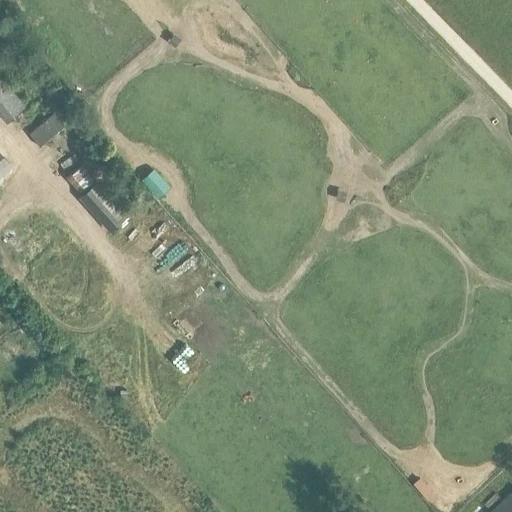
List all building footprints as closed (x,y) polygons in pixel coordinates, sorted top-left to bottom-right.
[(0,125),(8,120),(14,128),(25,119),(0,89),(0,125)] [(0,152),(0,176),(12,165),(0,152)] [(104,248),(115,242),(93,204),(82,210),(104,248)] [(168,308),(185,302),(181,289),(164,294),(168,308)] [(511,511),(511,490),(489,511),(511,511)]
